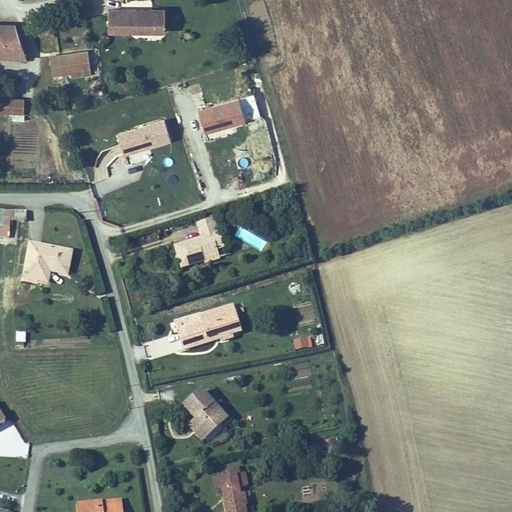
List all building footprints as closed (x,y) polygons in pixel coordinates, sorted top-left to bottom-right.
[(109,29),(128,29),(128,20),(121,20),(121,8),(109,7),(109,22),(109,29)] [(165,8),(149,8),(149,11),(144,11),(144,8),(121,8),(121,20),(128,20),(128,29),(165,29),(165,8)] [(0,22),(0,56),(27,57),(14,22),(0,22)] [(88,49),(50,55),(53,76),(72,73),(72,77),(92,75),(88,49)] [(0,98),(0,110),(22,112),(23,100),(0,98)] [(207,132),(247,120),(240,98),(200,110),(207,132)] [(171,140),(165,119),(118,133),(124,154),(171,140)] [(0,210),(0,236),(11,237),(11,222),(26,222),(26,211),(0,210)] [(213,218),(196,224),(201,238),(174,247),(179,260),(181,268),(203,261),(202,258),(218,253),(212,235),(218,233),(213,218)] [(227,256),(219,232),(218,233),(212,235),(218,253),(202,258),(203,261),(203,264),(227,256)] [(22,279),(49,284),(51,273),(68,276),(71,263),(73,250),(29,242),(22,279)] [(228,318),(238,315),(235,304),(201,314),(201,313),(171,322),(176,339),(179,350),(206,341),(204,337),(219,332),(221,337),(223,342),(235,338),(228,318)] [(244,335),(238,315),(228,318),(235,338),(244,335)] [(26,347),(26,332),(16,332),(16,347),(26,347)] [(219,332),(204,337),(206,341),(221,337),(219,332)] [(202,390),(183,407),(196,422),(207,434),(226,417),(202,390)] [(200,440),(207,434),(196,422),(189,427),(194,432),(200,440)] [(223,489),(228,509),(244,505),(248,505),(245,493),(242,494),(240,485),(249,483),(246,469),(241,470),(239,464),(229,466),(230,473),(224,475),(223,473),(212,475),(214,484),(216,491),(223,489)] [(121,501),(99,503),(100,510),(122,508),(121,501)] [(79,511),(122,511),(122,508),(100,510),(99,503),(79,505),(79,511)]
